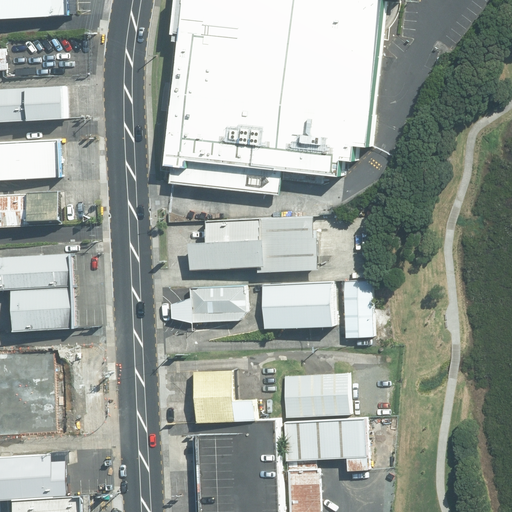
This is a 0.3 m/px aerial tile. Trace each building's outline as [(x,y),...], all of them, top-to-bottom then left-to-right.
[(73,0),(0,0),(0,18),(74,15),(73,0)] [(184,0),(181,39),(187,39),(172,163),(177,164),(175,182),(286,191),(288,168),(348,173),(349,158),(364,159),(366,143),(379,145),(394,0),(184,0)] [(13,48),(0,47),(0,69),(13,69),(13,48)] [(69,86),(0,88),(0,120),(71,117),(69,86)] [(67,145),(0,148),(0,187),(69,185),(67,145)] [(76,198),(0,201),(0,233),(78,230),(76,198)] [(318,216),(209,220),(210,242),(196,242),(197,269),(264,266),(264,272),(325,269),(323,235),(319,235),(318,216)] [(81,260),(0,263),(0,296),(82,292),(81,260)] [(340,280),(266,283),(268,327),(340,323),(340,280)] [(376,281),(347,282),(348,335),(378,335),(376,281)] [(249,283),(195,287),(196,297),(175,302),(176,316),(196,321),(243,318),(252,311),(249,283)] [(83,294),(24,297),(26,335),(85,332),(83,294)] [(239,368),(199,369),(200,419),(241,418),(239,368)] [(60,370),(0,372),(0,416),(62,414),(60,370)] [(353,372),(286,375),(289,416),(356,412),(353,372)] [(68,375),(68,397),(86,397),(86,375),(68,375)] [(370,415),(288,420),(292,511),(323,511),(321,457),(353,455),(353,468),(373,467),(370,415)] [(286,511),(282,429),(202,434),(205,511),(286,511)] [(67,449),(0,451),(0,497),(69,494),(67,449)] [(88,511),(88,496),(19,499),(19,511),(88,511)]
